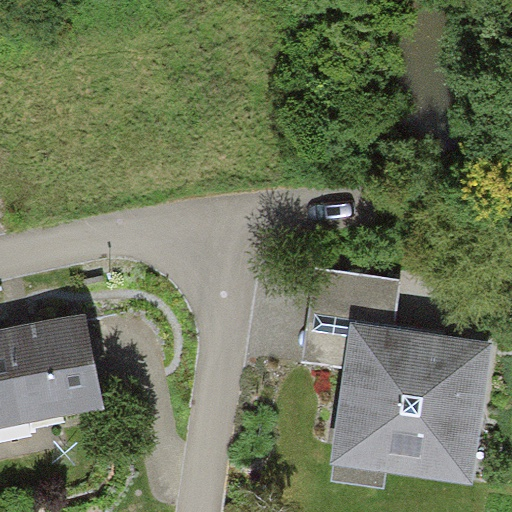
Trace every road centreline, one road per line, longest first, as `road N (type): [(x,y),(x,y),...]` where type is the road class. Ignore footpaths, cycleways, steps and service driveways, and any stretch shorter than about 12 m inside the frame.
road 1 (residential): [(203,511),(234,309),(213,263),(187,247)]
road 2 (residential): [(187,247),(120,232),(0,261)]
road 3 (residential): [(300,203),(187,247)]
